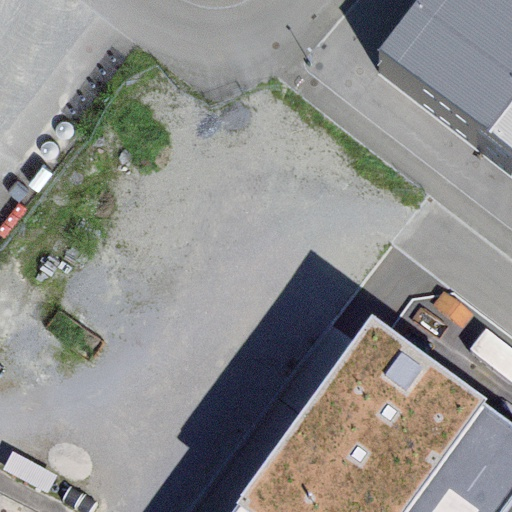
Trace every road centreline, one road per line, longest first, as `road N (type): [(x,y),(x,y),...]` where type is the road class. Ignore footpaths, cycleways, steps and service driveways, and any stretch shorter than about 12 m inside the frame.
road 1 (residential): [(132,0),(187,38),(217,39),(254,31),(298,0)]
road 2 (residential): [(511,296),(412,220)]
